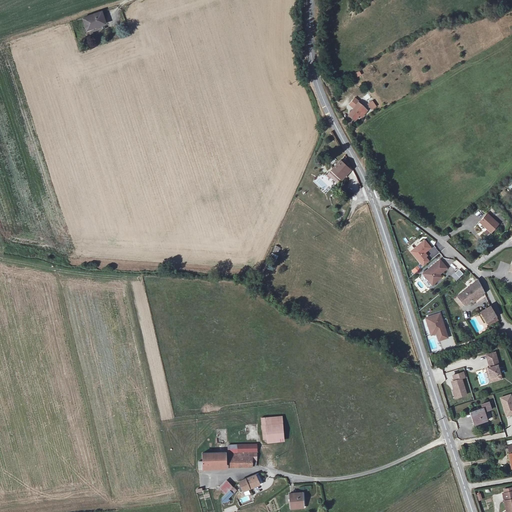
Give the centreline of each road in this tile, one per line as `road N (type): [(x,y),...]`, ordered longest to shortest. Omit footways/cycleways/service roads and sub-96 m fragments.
road 1 (tertiary): [(373,200),(472,511)]
road 2 (tertiary): [(307,0),(316,80),(373,200)]
